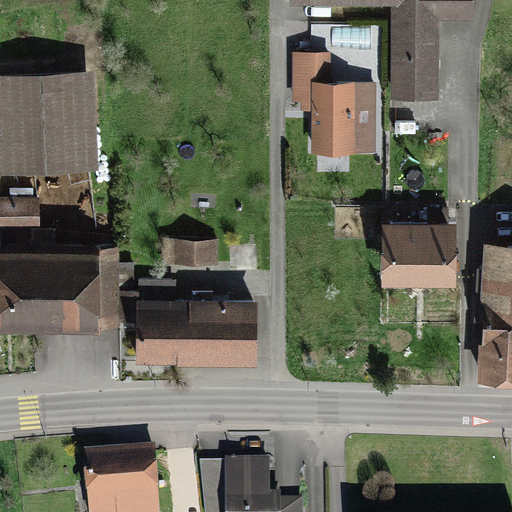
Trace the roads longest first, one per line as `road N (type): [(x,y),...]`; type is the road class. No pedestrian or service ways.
road 1 (residential): [(276,0),(276,407)]
road 2 (secondary): [(276,407),(0,415)]
road 3 (secondary): [(511,410),(276,407)]
